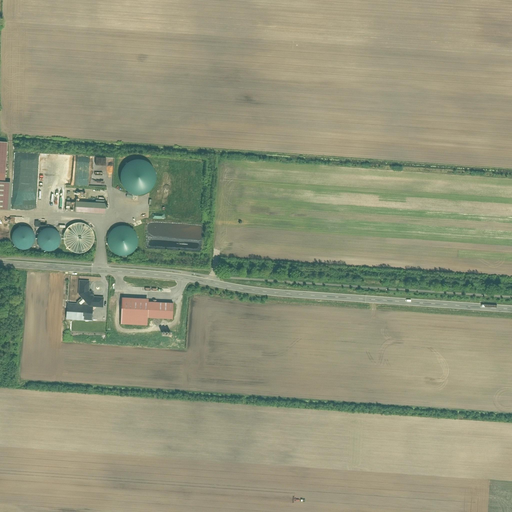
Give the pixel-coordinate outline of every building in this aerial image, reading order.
[(0,211),(12,212),(14,181),(7,181),(9,142),(0,141),(0,211)] [(124,190),(128,193),(132,195),(136,196),(140,196),(144,195),(148,193),(151,190),(153,187),(155,183),(155,179),(155,175),(154,171),(152,167),(148,164),(143,162),(138,161),(133,161),(128,163),(125,166),(122,171),(120,176),(120,181),(122,186),(124,190)] [(77,202),(76,212),(107,213),(107,203),(77,202)] [(83,254),(88,252),(92,249),(94,245),(96,240),(96,235),(94,230),(91,226),(86,224),(81,223),(75,223),(71,226),(67,230),(65,235),(64,240),(66,245),(69,250),(73,252),(78,254),(83,254)] [(24,250),(28,250),(32,248),(35,245),(36,242),(37,238),(36,234),(34,231),(31,228),(27,226),(23,226),(19,227),(16,230),(14,233),(13,237),(13,241),(14,245),(17,248),(21,250),(24,250)] [(110,247),(112,251),(116,254),(121,256),(126,256),(131,254),(135,251),(138,247),(139,242),(138,237),(136,232),(133,229),(128,227),(123,226),(119,227),(114,229),(111,233),(109,237),(108,242),(110,247)] [(38,245),(41,248),(44,251),(48,252),(52,252),(56,250),(59,248),(61,244),(61,240),(61,236),(59,233),(56,230),(53,229),(49,228),(45,229),(42,231),(39,233),(38,237),(37,241),(38,245)] [(80,294),(89,304),(89,306),(95,306),(104,307),(105,297),(96,296),(95,295),(96,294),(93,290),(92,291),(91,290),(91,280),(81,280),(80,294)] [(123,298),(122,324),(148,325),(149,319),(174,319),(175,303),(150,302),(151,300),(123,298)] [(68,319),(94,320),(95,306),(89,306),(89,304),(69,303),(68,319)]
